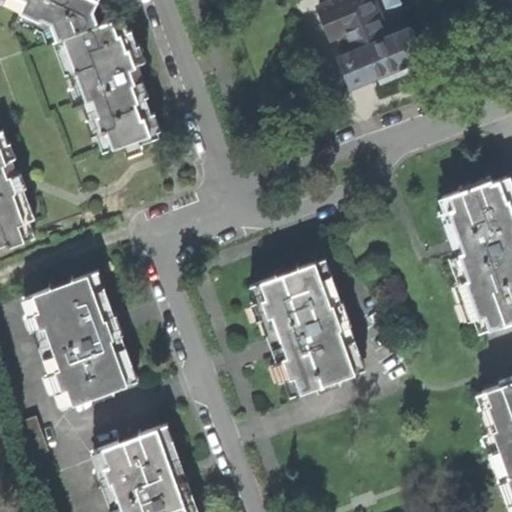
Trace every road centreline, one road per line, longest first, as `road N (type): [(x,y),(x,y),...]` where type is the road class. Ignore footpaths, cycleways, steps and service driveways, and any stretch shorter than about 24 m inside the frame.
road 1 (residential): [(249,511),(151,246),(158,230),(235,204)]
road 2 (residential): [(235,204),(163,0)]
road 3 (residential): [(235,204),(277,214),(360,186),(408,135)]
road 4 (residential): [(408,135),(378,137),(266,177),(235,204)]
